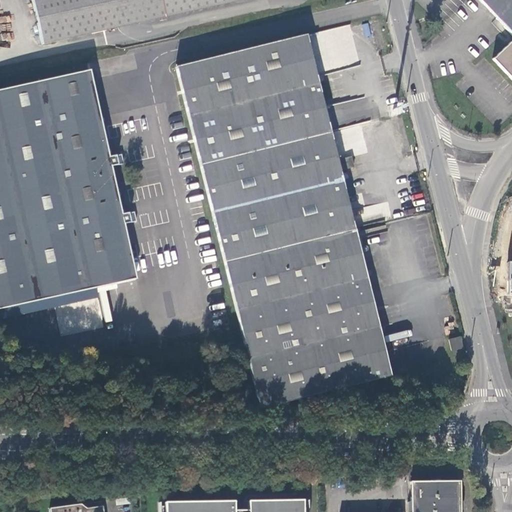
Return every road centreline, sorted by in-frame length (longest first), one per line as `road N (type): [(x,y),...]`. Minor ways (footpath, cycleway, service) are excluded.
road 1 (tertiary): [(470,439),(0,443)]
road 2 (tertiary): [(493,408),(457,246)]
road 3 (tertiary): [(428,127),(393,0)]
